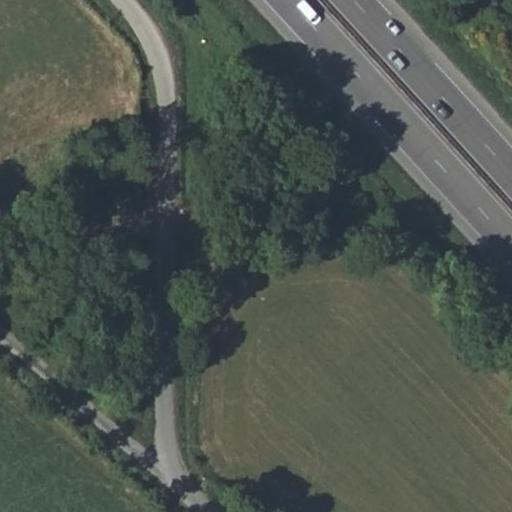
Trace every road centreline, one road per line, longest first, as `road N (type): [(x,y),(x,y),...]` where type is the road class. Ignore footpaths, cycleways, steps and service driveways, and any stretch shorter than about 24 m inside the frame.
road 1 (trunk): [(287,0),(511,245)]
road 2 (unclassified): [(168,476),(167,217)]
road 3 (trunk): [(511,173),(352,0)]
road 4 (unclassified): [(167,217),(167,90),(152,34),(123,0)]
road 5 (unclassified): [(168,476),(0,335)]
road 6 (unclassified): [(167,217),(0,248)]
